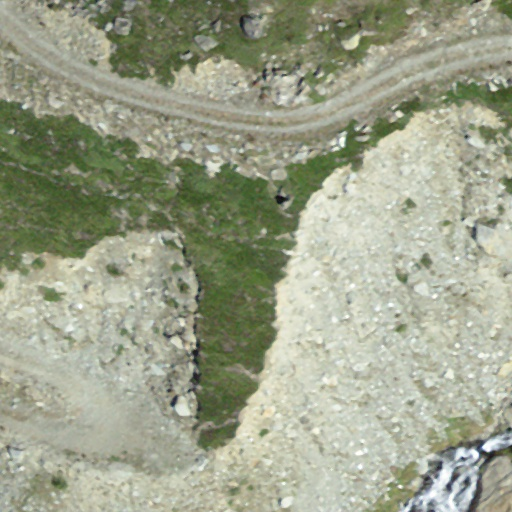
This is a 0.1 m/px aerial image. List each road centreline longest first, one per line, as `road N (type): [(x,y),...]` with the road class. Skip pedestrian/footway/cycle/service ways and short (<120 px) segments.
road 1 (track): [(8,0),(104,69),(174,92),(238,101),(313,90),(416,49),(511,36)]
road 2 (track): [(0,415),(105,425),(91,391),(62,356),(0,330)]
